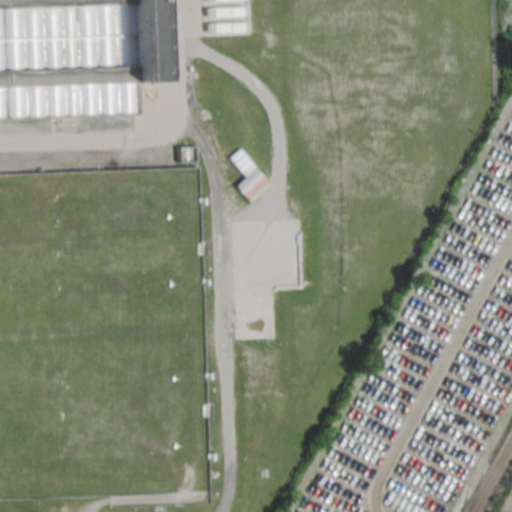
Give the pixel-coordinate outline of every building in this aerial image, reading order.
[(0,0),(0,119),(129,115),(128,83),(148,82),(145,0),(0,0)] [(235,6),(200,6),(200,18),(235,18),(235,6)] [(200,33),(236,33),(236,22),(200,22),(200,33)] [(188,147),(172,148),(172,162),(188,162),(188,147)] [(0,173),(190,166),(202,491),(0,498),(0,173)]
